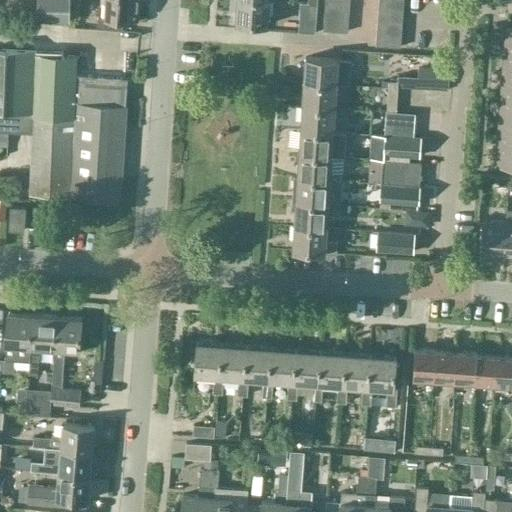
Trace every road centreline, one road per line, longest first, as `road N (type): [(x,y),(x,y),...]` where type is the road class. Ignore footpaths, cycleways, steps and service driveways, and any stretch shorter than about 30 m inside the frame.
road 1 (residential): [(459,291),(151,272)]
road 2 (residential): [(459,291),(479,0)]
road 3 (residential): [(151,272),(170,0)]
road 4 (residential): [(131,511),(151,272)]
road 5 (residential): [(151,272),(0,262)]
